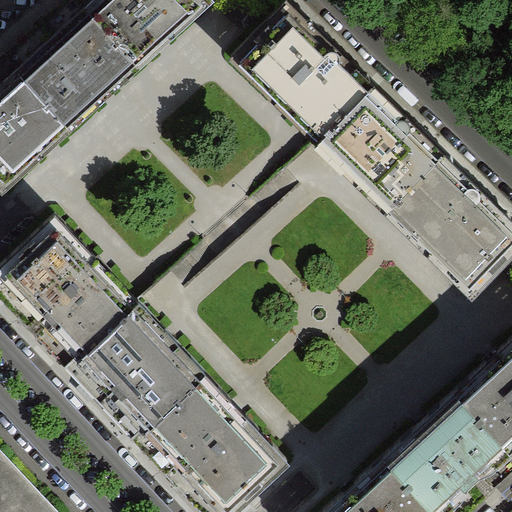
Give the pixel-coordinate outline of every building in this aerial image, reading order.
[(18,67),(87,4),(83,0),(62,0),(5,52),(18,67)] [(92,0),(87,4),(139,62),(194,15),(208,0),(92,0)] [(374,82),(289,0),(283,0),(250,36),(233,55),(318,138),(374,82)] [(139,62),(87,4),(18,67),(71,125),(139,62)] [(0,83),(18,67),(5,52),(0,56),(0,185),(1,184),(0,182),(0,83)] [(71,125),(18,67),(0,83),(0,182),(1,184),(3,185),(16,173),(71,125)] [(442,150),(374,82),(318,138),(388,207),(442,150)] [(511,251),(511,217),(442,150),(388,207),(474,291),(498,266),(511,251)] [(139,300),(56,213),(0,263),(0,267),(81,354),(139,300)] [(0,296),(66,367),(81,354),(0,267),(0,296)] [(205,369),(139,300),(81,354),(147,425),(205,369)] [(511,336),(457,386),(511,446),(511,336)] [(132,438),(147,425),(81,354),(66,367),(132,438)] [(288,457),(205,369),(147,425),(132,438),(201,511),(224,511),(227,510),(229,511),(288,457)] [(387,451),(441,511),(511,446),(457,386),(387,451)] [(468,511),(511,472),(511,446),(441,511),(468,511)] [(59,511),(0,448),(0,511),(59,511)] [(330,502),(319,511),(440,511),(441,511),(387,451),(330,502)]
